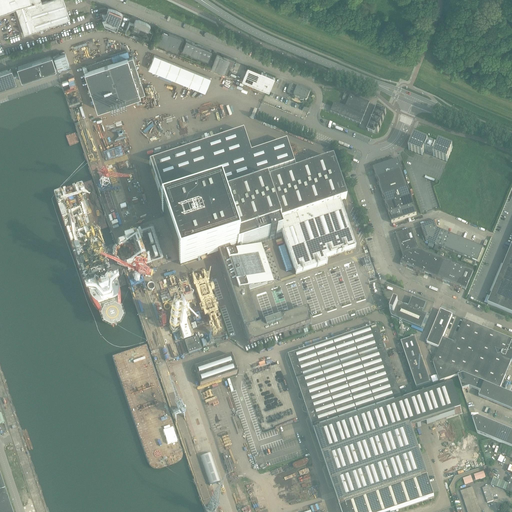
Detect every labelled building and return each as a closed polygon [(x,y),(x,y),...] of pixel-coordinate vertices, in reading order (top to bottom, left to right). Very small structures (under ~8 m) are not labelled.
[(0,0),(0,13),(13,9),(16,9),(24,34),(70,19),(63,0),(50,0),(42,3),(41,0),(0,0)] [(106,13),(104,12),(104,10),(102,11),(100,11),(99,12),(104,24),(116,29),(122,14),(121,13),(120,12),(119,11),(118,11),(115,10),(112,9),(111,8),(110,8),(108,8),(106,13)] [(129,22),(125,32),(149,42),(153,32),(148,30),(150,25),(146,23),(144,21),(140,20),(136,19),(134,24),(129,22)] [(155,45),(178,54),(184,39),(161,30),(155,45)] [(182,49),(208,60),(211,50),(186,40),(182,49)] [(65,54),(54,58),(58,69),(69,65),(65,54)] [(154,55),(149,69),(205,92),(211,78),(154,55)] [(226,58),(223,57),(217,55),(212,68),(218,70),(217,70),(229,75),(235,60),(226,57),(226,58)] [(22,81),(23,81),(56,70),(56,69),(52,56),(51,56),(18,67),(17,67),(22,81)] [(84,72),(97,111),(140,96),(140,95),(145,94),(133,57),(128,59),(127,58),(113,63),(112,58),(87,66),(88,71),(84,72)] [(262,73),(248,67),(243,81),(270,92),(271,88),(272,88),(275,79),(274,78),(262,73)] [(0,86),(15,81),(15,83),(16,82),(11,69),(0,72),(0,86)] [(294,97),(305,101),(306,101),(310,93),(309,92),(298,87),(298,86),(297,85),(296,86),(295,87),(291,85),(289,86),(287,91),(288,93),(292,95),(292,96),(292,98),(293,98),(294,97)] [(331,113),(361,125),(369,104),(350,96),(346,108),(335,103),(331,113)] [(367,131),(374,134),(375,132),(378,133),(379,130),(376,129),(378,126),(380,127),(381,124),(379,123),(380,120),(383,122),(384,119),(381,118),(382,115),(385,116),(386,113),(384,112),(384,110),(377,107),(367,131)] [(152,163),(149,164),(164,208),(166,207),(167,209),(162,210),(181,265),(218,253),(218,254),(249,346),(310,325),(307,318),(309,318),(310,317),(307,310),(290,316),(258,326),(255,327),(254,325),(258,323),(247,291),(273,282),(274,282),(261,244),(260,244),(234,253),(234,251),(230,252),(229,250),(229,249),(232,248),(236,247),(237,248),(282,233),(295,274),(296,275),(297,275),(326,265),(327,264),(325,259),(354,249),(355,249),(356,249),(355,247),(340,202),(346,200),(332,159),(315,164),(313,159),(296,164),(294,165),(286,142),(251,154),(243,132),(151,162),(152,163)] [(433,157),(447,162),(453,149),(439,143),(437,148),(427,144),(428,142),(414,137),(409,151),(422,156),(424,151),(427,153),(428,153),(430,154),(431,154),(434,155),(433,157)] [(373,169),(376,178),(401,170),(398,160),(373,169)] [(404,179),(401,170),(376,178),(379,187),(404,179)] [(407,188),(404,179),(379,187),(382,196),(407,188)] [(382,196),(385,205),(410,197),(407,188),(382,196)] [(385,205),(388,214),(413,206),(410,197),(385,205)] [(413,206),(388,214),(392,224),(417,215),(413,206)] [(426,241),(436,245),(441,231),(437,229),(435,222),(421,227),(426,241)] [(397,240),(401,249),(416,244),(412,230),(401,233),(400,233),(395,235),(397,240)] [(436,245),(445,249),(451,235),(441,231),(436,245)] [(445,249),(454,253),(460,239),(451,235),(445,249)] [(469,242),(460,239),(454,253),(463,257),(469,242)] [(469,242),(463,257),(477,263),(483,248),(469,242)] [(416,244),(401,249),(403,257),(400,265),(406,267),(406,266),(410,268),(418,249),(416,244)] [(511,245),(488,304),(511,314),(511,245)] [(418,249),(410,268),(414,269),(413,270),(419,273),(427,252),(418,249)] [(427,252),(419,273),(424,275),(425,274),(428,275),(436,256),(427,252)] [(446,260),(436,256),(428,275),(432,277),(432,278),(437,280),(446,260)] [(372,264),(370,258),(361,261),(363,267),(372,264)] [(443,281),(447,283),(455,264),(446,260),(437,280),(443,283),(443,281)] [(455,264),(447,283),(451,284),(450,286),(456,288),(464,268),(455,264)] [(464,268),(456,288),(461,290),(462,289),(466,291),(473,272),(464,268)] [(390,312),(391,317),(421,329),(427,315),(422,313),(426,304),(412,298),(408,307),(394,301),(390,312)] [(222,320),(218,303),(202,306),(206,324),(222,320)] [(427,343),(439,348),(452,315),(440,310),(427,343)] [(511,359),(511,340),(464,320),(448,357),(437,352),(433,363),(439,382),(463,374),(500,389),(511,359)] [(289,356),(341,511),(391,511),(434,498),(411,428),(417,426),(417,427),(455,414),(455,413),(461,412),(453,387),(450,388),(448,382),(438,385),(440,391),(403,404),(377,326),(289,356)] [(197,337),(185,342),(189,354),(201,350),(199,344),(197,337)] [(401,342),(405,354),(419,349),(416,341),(415,337),(401,342)] [(405,354),(409,365),(423,360),(419,349),(405,354)] [(194,369),(200,386),(237,374),(231,356),(194,368),(194,369)] [(423,360),(409,365),(412,377),(427,372),(423,360)] [(182,383),(188,381),(185,371),(179,373),(182,383)] [(427,372),(412,377),(416,388),(431,383),(427,372)] [(479,397),(511,410),(511,394),(463,374),(458,376),(462,390),(469,388),(481,392),(479,397)] [(191,410),(197,409),(190,386),(185,388),(191,410)] [(477,433),(511,447),(511,431),(477,417),(472,419),(477,433)] [(203,457),(200,457),(210,486),(212,485),(220,482),(211,454),(203,457)] [(473,475),(475,483),(487,479),(484,472),(473,475)] [(0,511),(12,511),(0,474),(0,511)] [(471,475),(463,478),(465,484),(473,482),(471,475)] [(495,505),(488,486),(482,488),(489,507),(495,505)] [(461,490),(467,511),(480,511),(474,487),(461,490)]
